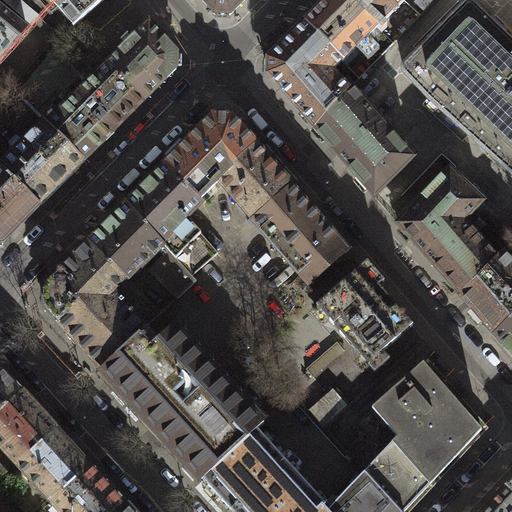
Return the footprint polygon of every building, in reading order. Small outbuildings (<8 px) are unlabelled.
[(49,0),(74,27),(105,0),(49,0)] [(202,0),(215,15),(231,16),(246,0),(202,0)] [(306,24),(344,62),(377,28),(348,0),(329,0),(325,5),(306,24)] [(348,0),(377,28),(382,33),(388,28),(383,23),(404,0),(348,0)] [(404,69),(404,72),(424,92),(511,173),(511,39),(474,3),(471,2),(467,2),(404,65),(404,69)] [(0,8),(0,63),(27,30),(0,8)] [(107,64),(145,102),(177,70),(177,55),(149,22),(115,56),(107,64)] [(344,62),(306,24),(293,37),(269,61),(269,76),(315,129),(349,91),(348,90),(332,72),(342,62),(343,63),(344,62)] [(19,96),(43,121),(47,124),(74,97),(67,89),(75,81),(50,56),(19,96)] [(47,124),(85,162),(110,137),(145,102),(107,64),(74,97),(47,124)] [(349,91),(315,129),(344,162),(374,198),(414,159),(351,87),(348,90),(349,91)] [(165,166),(200,200),(218,181),(218,180),(255,145),(243,130),(232,118),(213,118),(165,166)] [(0,164),(0,165),(41,207),(65,182),(85,162),(47,124),(43,121),(0,164)] [(218,181),(253,221),(292,187),(255,145),(218,180),(218,181)] [(0,244),(3,244),(31,217),(41,207),(0,165),(0,244)] [(165,166),(127,205),(163,246),(168,251),(192,277),(218,253),(187,219),(203,203),(200,200),(165,166)] [(461,297),(498,259),(465,222),(484,202),(450,171),(398,225),(435,267),(461,297)] [(298,193),(292,187),(253,221),(260,229),(308,286),(349,251),(298,193)] [(124,280),(126,282),(133,274),(139,268),(141,269),(163,246),(127,205),(88,243),(124,280)] [(118,286),(124,280),(88,243),(82,250),(46,286),(45,308),(102,369),(145,329),(112,292),(116,289),(118,286)] [(168,251),(148,271),(178,299),(197,282),(192,277),(168,251)] [(494,335),(511,318),(511,260),(504,252),(498,259),(461,297),(473,310),(494,335)] [(362,267),(317,306),(375,373),(390,360),(384,352),(414,326),(391,299),(379,286),(385,281),(368,262),(362,267)] [(303,369),(341,335),(317,306),(298,307),(253,346),(310,409),(326,395),(303,369)] [(511,318),(494,335),(511,355),(511,318)] [(238,446),(257,428),(264,422),(221,375),(223,372),(210,358),(207,359),(175,325),(157,341),(145,329),(102,369),(203,480),(239,447),(238,446)] [(398,438),(365,472),(400,511),(405,511),(416,502),(482,431),(453,398),(424,365),(372,408),(398,438)] [(0,413),(22,393),(0,368),(0,413)] [(348,405),(334,389),(310,409),(309,410),(323,426),(348,405)] [(0,447),(17,466),(56,430),(31,403),(22,393),(0,413),(0,447)] [(359,480),(330,508),(257,428),(238,446),(239,447),(203,480),(232,511),(400,511),(365,472),(359,480)] [(17,466),(51,503),(90,467),(65,440),(56,430),(17,466)] [(0,479),(9,472),(0,462),(0,479)] [(51,503),(59,511),(114,511),(124,503),(103,481),(90,467),(51,503)] [(511,511),(511,482),(484,511),(511,511)] [(131,511),(124,503),(114,511),(131,511)]
